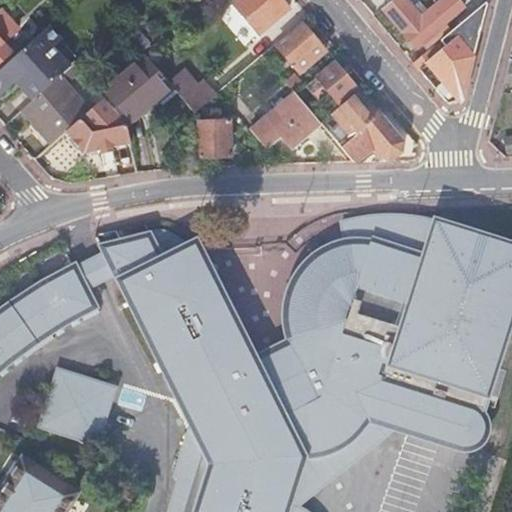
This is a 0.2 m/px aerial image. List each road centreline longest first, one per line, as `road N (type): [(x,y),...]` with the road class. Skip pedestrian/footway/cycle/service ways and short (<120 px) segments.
road 1 (residential): [(456,179),(220,183),(45,213)]
road 2 (residential): [(456,152),(323,0)]
road 3 (residential): [(456,152),(507,0)]
